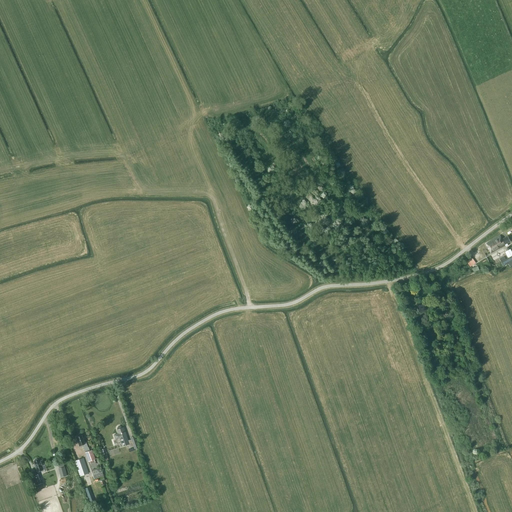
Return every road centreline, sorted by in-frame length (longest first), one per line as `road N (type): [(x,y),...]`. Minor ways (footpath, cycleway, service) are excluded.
road 1 (unclassified): [(0,460),(25,444),(57,401),(144,372),(174,340),(219,312),(427,272),(511,214)]
road 2 (track): [(250,307),(185,142),(202,113)]
road 3 (track): [(209,194),(147,190),(112,152),(50,158)]
